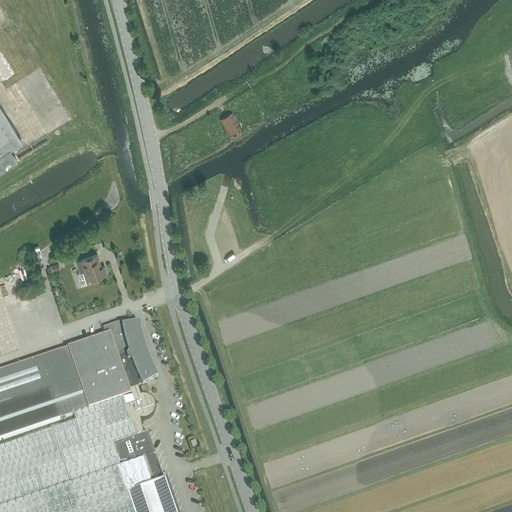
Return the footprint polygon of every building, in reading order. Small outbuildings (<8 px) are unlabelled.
[(0,7),(0,34),(13,24),(0,7)] [(48,88),(46,80),(36,84),(39,91),(48,88)] [(22,142),(0,106),(0,172),(17,161),(10,149),(22,142)] [(229,139),(243,132),(232,113),(219,120),(229,139)] [(107,274),(104,267),(101,268),(97,255),(76,262),(80,274),(77,275),(81,286),(89,283),(88,281),(107,274)] [(123,321),(102,328),(105,336),(109,334),(133,404),(125,406),(136,438),(144,435),(144,433),(143,433),(142,433),(141,424),(140,420),(142,420),(144,420),(145,420),(147,420),(148,419),(150,418),(151,418),(152,416),(153,415),(154,413),(155,411),(155,409),(155,407),(155,405),(155,404),(154,402),(153,400),(152,399),(150,397),(148,396),(146,396),(144,395),(142,395),(140,395),(138,389),(140,388),(155,380),(157,379),(153,370),(149,361),(146,352),(143,343),(141,333),(139,324),(136,324),(124,326),(123,321)] [(0,440),(73,416),(98,408),(100,415),(125,406),(133,404),(109,334),(105,336),(94,340),(1,371),(0,371),(0,440)] [(0,511),(132,511),(127,496),(164,483),(147,434),(144,435),(136,438),(125,406),(100,415),(98,408),(73,416),(76,423),(0,448),(0,511)] [(174,511),(164,483),(127,496),(132,511),(174,511)]
